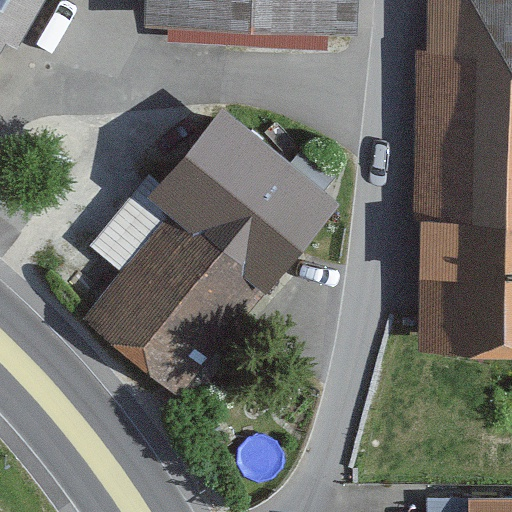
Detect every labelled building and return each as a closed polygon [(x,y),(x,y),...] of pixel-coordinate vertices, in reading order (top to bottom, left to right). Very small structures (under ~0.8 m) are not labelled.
[(0,0),(0,63),(34,0),(0,0)] [(348,0),(127,0),(126,36),(346,49),(348,0)] [(511,0),(410,0),(414,349),(511,348),(511,0)] [(85,316),(184,397),(270,292),(317,235),(342,203),(214,99),(141,188),(170,212),(85,316)] [(511,511),(511,498),(466,500),(466,511),(511,511)]
